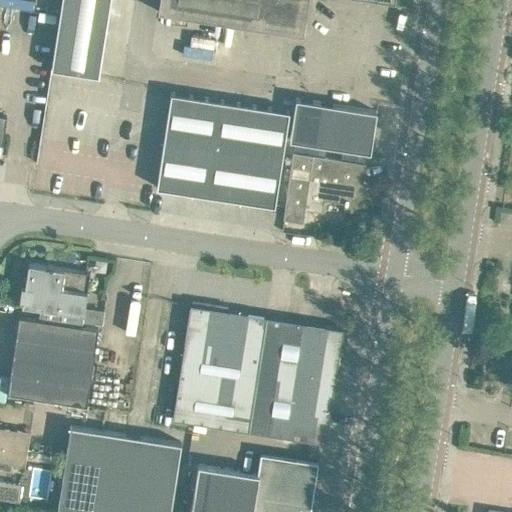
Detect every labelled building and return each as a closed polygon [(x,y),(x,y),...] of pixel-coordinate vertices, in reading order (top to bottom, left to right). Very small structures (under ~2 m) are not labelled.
[(62,0),(52,67),(98,74),(110,0),(62,0)] [(158,0),(157,12),(302,34),(307,0),(158,0)] [(171,91),(156,186),(275,204),(289,110),(171,91)] [(296,96),(290,138),(371,150),(377,109),(296,96)] [(365,188),(362,187),(366,163),(293,152),(283,214),(302,217),(304,207),(321,210),(323,198),(344,202),(343,209),(361,212),(365,188)] [(84,316),(91,271),(54,265),(54,263),(48,262),(48,264),(29,261),(26,284),(29,285),(27,297),(24,296),(22,307),(40,309),(39,317),(82,324),(83,316),(84,316)] [(248,430),(266,315),(190,303),(172,418),(248,430)] [(21,314),(8,391),(86,403),(100,327),(82,324),(39,317),(21,314)] [(324,442),(342,328),(343,327),(266,315),(248,430),(324,442)] [(108,511),(170,511),(181,441),(71,424),(58,504),(108,511)] [(0,458),(25,463),(30,431),(0,426),(0,495),(20,498),(22,483),(0,479),(0,458)] [(309,511),(317,469),(318,461),(261,452),(258,472),(198,462),(190,511),(309,511)]
